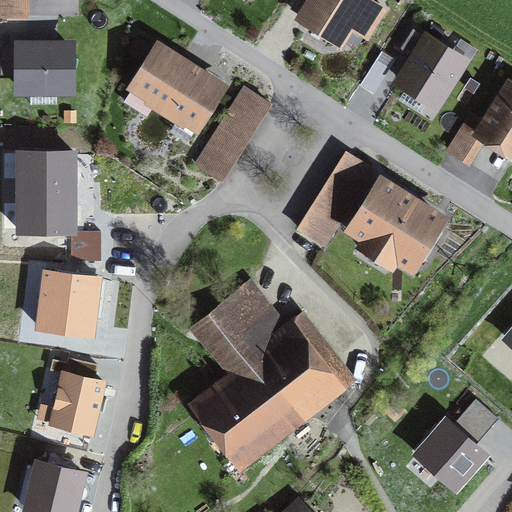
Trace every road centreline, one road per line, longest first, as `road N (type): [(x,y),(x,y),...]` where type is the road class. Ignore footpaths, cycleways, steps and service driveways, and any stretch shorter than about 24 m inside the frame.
road 1 (residential): [(104,511),(143,296),(160,260),(190,221),(222,203),(286,213)]
road 2 (residential): [(346,118),(164,0)]
road 3 (residential): [(511,226),(346,118)]
road 4 (residential): [(286,213),(287,256),(357,323)]
